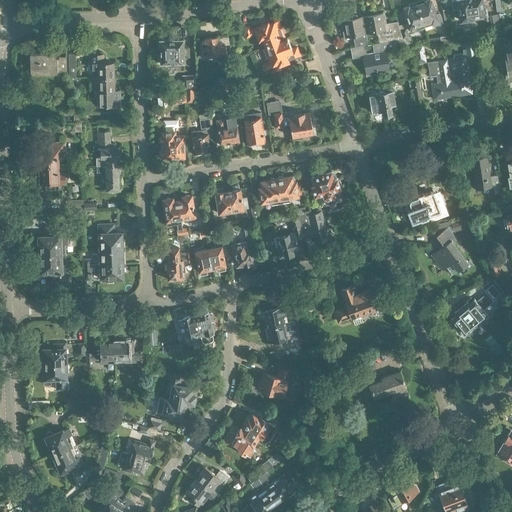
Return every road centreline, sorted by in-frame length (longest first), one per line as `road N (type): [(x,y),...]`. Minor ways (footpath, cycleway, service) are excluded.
road 1 (residential): [(156,511),(165,478),(219,405),(233,287)]
road 2 (residential): [(355,145),(144,178)]
road 3 (secondary): [(47,511),(13,453),(5,311)]
road 4 (residential): [(455,425),(389,245)]
road 5 (residential): [(303,511),(455,425)]
road 6 (secondary): [(136,18),(300,0)]
road 7 (residential): [(389,245),(233,287)]
road 8 (residential): [(144,178),(136,18)]
road 9 (residential): [(511,119),(355,145)]
road 10 (residential): [(355,145),(304,0)]
road 11 (residential): [(5,311),(146,301)]
road 12 (secondary): [(12,21),(136,18)]
road 13 (residential): [(146,301),(144,178)]
